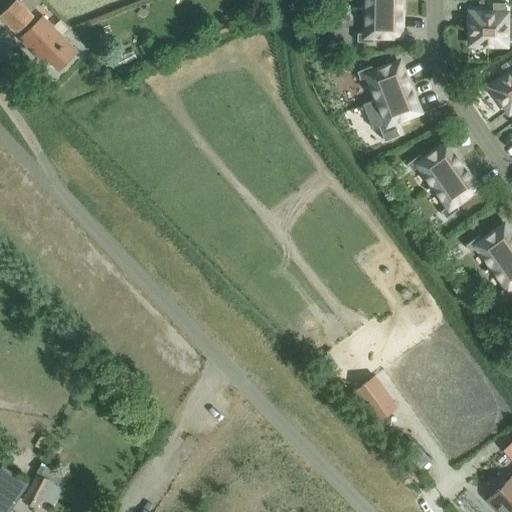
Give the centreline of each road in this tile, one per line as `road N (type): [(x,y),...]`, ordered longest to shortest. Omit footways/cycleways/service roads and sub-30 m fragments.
road 1 (unclassified): [(371,511),(0,133)]
road 2 (residential): [(511,177),(442,74),(435,0)]
